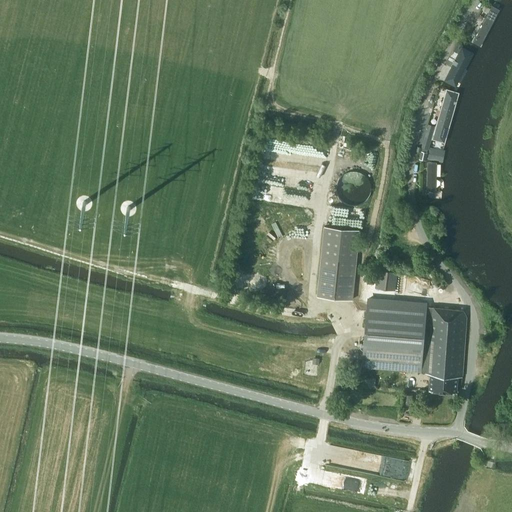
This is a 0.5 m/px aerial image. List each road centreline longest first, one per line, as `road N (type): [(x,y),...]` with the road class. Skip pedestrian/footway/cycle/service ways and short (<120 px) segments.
road 1 (unclassified): [(453,432),(473,349),(473,310),(425,244),(409,171),(425,97),(474,0)]
road 2 (tertiary): [(453,432),(302,407),(0,338)]
